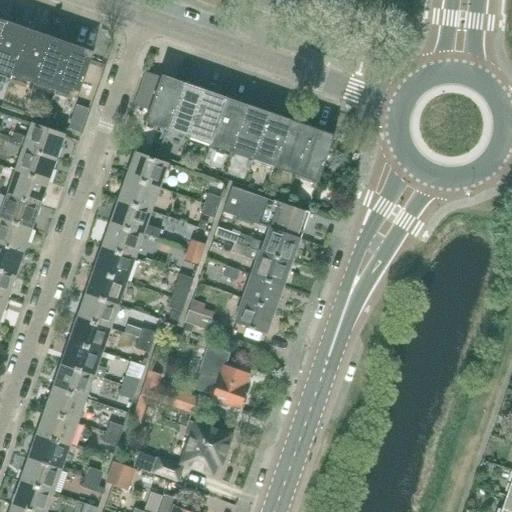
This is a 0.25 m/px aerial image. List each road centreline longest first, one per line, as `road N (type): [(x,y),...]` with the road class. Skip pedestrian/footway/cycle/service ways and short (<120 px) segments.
road 1 (residential): [(0,440),(135,20)]
road 2 (tertiary): [(277,511),(350,294)]
road 3 (tertiary): [(407,157),(366,239),(350,294)]
road 4 (residential): [(400,108),(261,63)]
road 5 (tertiary): [(350,294),(434,177)]
road 6 (residential): [(261,63),(135,20)]
